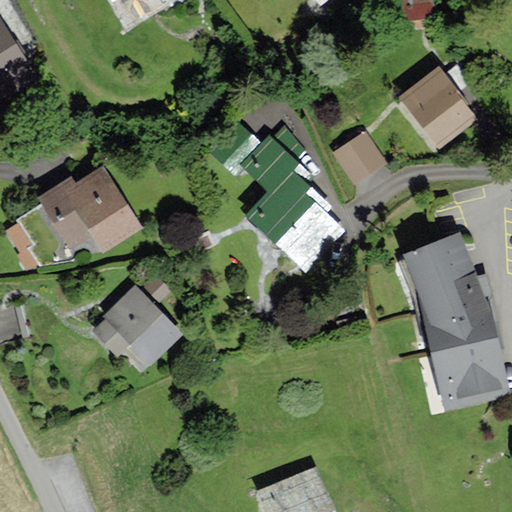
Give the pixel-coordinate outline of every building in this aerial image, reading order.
[(124,0),(136,20),(168,0),(124,0)] [(403,0),(406,15),(433,11),(431,0),(403,0)] [(0,24),(0,95),(32,76),(0,24)] [(437,72),(405,97),(440,141),(472,116),(437,72)] [(271,191),(248,215),(304,268),(342,230),(324,213),(330,206),(309,186),(315,180),(295,161),(305,150),(284,130),(273,141),(268,136),(259,145),(239,126),(214,152),(237,174),(245,166),(271,191)] [(383,162),(364,134),(336,153),(355,181),(383,162)] [(70,179),(41,199),(72,245),(91,232),(103,250),(139,225),(100,170),(76,187),(70,179)] [(460,239),(405,256),(435,349),(449,406),(505,390),(493,330),(460,239)] [(135,288),(95,328),(119,353),(130,343),(150,363),(180,333),(135,288)] [(330,511),(315,472),(263,492),(270,511),(330,511)]
